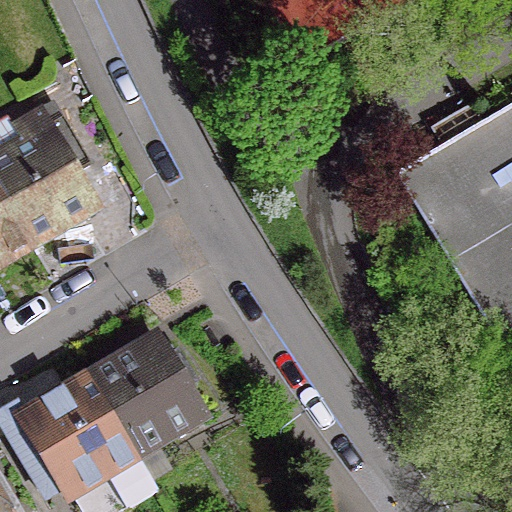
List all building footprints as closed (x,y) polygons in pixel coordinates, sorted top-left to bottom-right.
[(20,149),(0,160),(0,201),(27,247),(92,208),(73,175),(85,168),(49,107),(9,130),(20,149)] [(511,108),(469,134),(392,180),(511,379),(511,108)] [(0,262),(27,247),(0,201),(0,262)] [(162,363),(152,345),(86,384),(132,460),(197,421),(180,392),(190,386),(173,357),(162,363)] [(132,460),(86,384),(22,422),(32,440),(22,446),(39,475),(49,469),(66,498),(92,483),(108,511),(122,511),(152,495),(132,460)]
